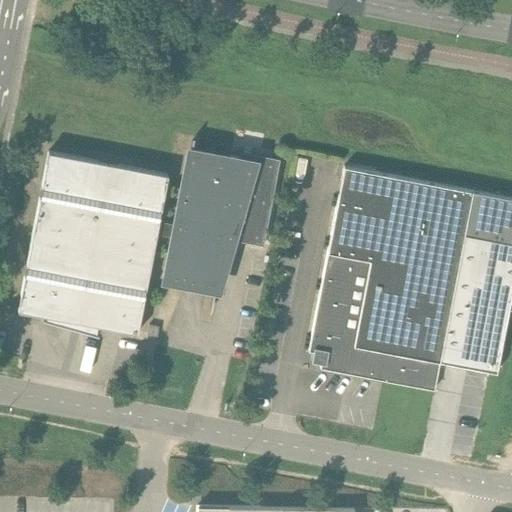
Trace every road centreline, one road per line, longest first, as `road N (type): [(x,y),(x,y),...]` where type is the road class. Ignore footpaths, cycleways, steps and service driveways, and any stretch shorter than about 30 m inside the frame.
road 1 (tertiary): [(460,478),(0,390)]
road 2 (secondary): [(347,0),(511,31)]
